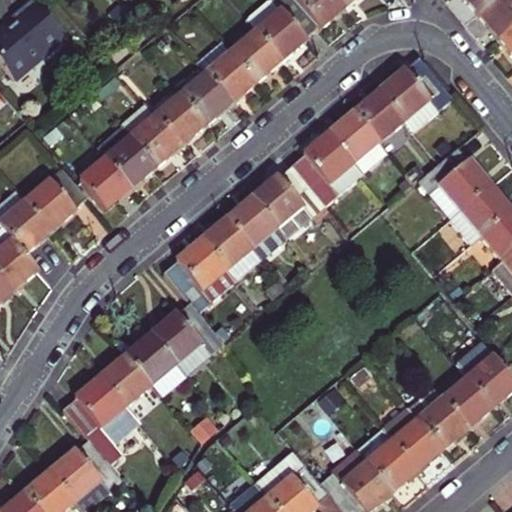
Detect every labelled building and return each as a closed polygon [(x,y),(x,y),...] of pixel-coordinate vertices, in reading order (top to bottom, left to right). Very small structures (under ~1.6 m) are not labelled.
[(345,12),(334,0),(273,0),(271,3),(305,43),(318,33),(319,34),(345,12)] [(334,0),(345,12),(359,0),(334,0)] [(462,0),(477,17),(497,0),(462,0)] [(511,0),(497,0),(477,17),(498,42),(511,30),(511,0)] [(65,41),(32,3),(12,20),(17,26),(8,34),(7,32),(0,37),(0,65),(15,83),(65,41)] [(255,35),(281,66),(306,45),(305,43),(271,3),(245,24),(255,35)] [(511,30),(498,42),(511,59),(511,30)] [(230,57),(256,87),(281,66),(255,35),(230,57)] [(205,78),(231,108),(256,87),(230,57),(221,46),(196,67),(205,78)] [(412,135),(452,103),(419,62),(405,74),(405,73),(379,95),(404,125),(412,135)] [(180,99),(205,130),(231,108),(205,78),(180,99)] [(93,98),(99,105),(120,87),(114,81),(93,98)] [(379,147),(404,125),(379,95),(354,115),(379,147)] [(83,106),(91,115),(100,107),(99,105),(93,98),(83,106)] [(154,120),(180,151),(205,130),(180,99),(154,120)] [(121,131),(155,172),(180,151),(154,120),(144,109),(119,130),(121,131)] [(329,137),(362,177),(387,157),(379,147),(354,115),(329,137)] [(121,131),(96,153),(104,163),(130,193),(155,172),(121,131)] [(324,210),(362,177),(329,137),(302,158),(304,160),(291,170),(324,210)] [(458,154),(419,186),(451,225),(491,191),(469,164),(467,165),(458,154)] [(130,193),(104,163),(79,184),(105,215),(130,193)] [(325,211),(324,210),(291,170),(279,181),(278,179),(252,201),(286,243),(325,211)] [(24,206),(50,237),(75,215),(74,213),(87,203),(62,174),(24,206)] [(491,191),(451,225),(472,250),(481,242),(511,216),(491,191)] [(0,229),(1,231),(24,258),(50,237),(24,206),(15,195),(0,207),(0,229)] [(261,263),(286,243),(252,201),(227,222),(261,263)] [(481,242),(502,267),(511,258),(511,216),(481,242)] [(227,222),(201,243),(236,284),(261,263),(227,222)] [(0,232),(0,282),(12,296),(38,275),(24,258),(1,231),(0,232)] [(236,284),(201,243),(175,264),(177,266),(164,277),(190,307),(197,316),(236,284)] [(493,275),(511,298),(511,258),(502,267),(493,275)] [(0,306),(12,296),(0,282),(0,306)] [(150,338),(176,369),(185,379),(223,347),(197,316),(190,307),(177,318),(176,316),(150,338)] [(151,390),(176,369),(150,338),(125,359),(151,390)] [(100,380),(126,412),(151,390),(125,359),(100,380)] [(511,397),(511,383),(493,361),(467,382),(493,413),(511,397)] [(151,390),(159,400),(185,379),(176,369),(151,390)] [(138,426),(126,412),(100,380),(74,402),(76,404),(63,414),(89,445),(102,461),(115,449),(113,447),(138,426)] [(442,403),(468,434),(493,413),(467,382),(442,403)] [(408,413),(442,455),(468,434),(442,403),(433,392),(408,413)] [(382,434),(417,476),(442,455),(408,413),(382,434)] [(357,455),(392,497),(417,476),(382,434),(357,455)] [(76,455),(75,454),(49,476),(75,507),(79,511),(90,511),(110,496),(109,495),(122,485),(102,461),(89,445),(76,455)] [(253,486),(273,511),(316,511),(318,511),(317,511),(339,511),(320,489),(291,454),(253,486)] [(373,511),(392,497),(357,455),(331,477),(333,479),(320,489),(339,511),(373,511)] [(24,497),(36,511),(68,511),(75,507),(49,476),(24,497)] [(231,511),(273,511),(253,486),(228,507),(231,511)] [(36,511),(24,497),(5,511),(36,511)]
